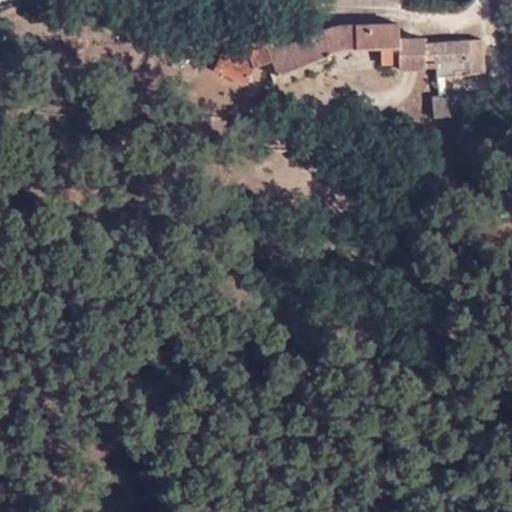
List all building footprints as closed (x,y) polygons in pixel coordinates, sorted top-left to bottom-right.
[(419,61),(418,35),(396,36),(396,26),(324,29),(302,38),(302,39),(308,57),(320,52),(327,49),(395,46),(394,69),(425,69),(426,61),(419,61)] [(302,39),(302,38),(290,42),(282,28),(260,37),(273,71),(308,57),(302,39)] [(425,35),(418,35),(419,61),(426,61),(434,61),(467,59),(465,42),(426,43),(425,35)] [(273,71),(260,37),(253,37),(242,42),(246,90),(268,80),(265,74),(273,71)] [(476,74),(474,41),(465,42),(467,59),(434,61),(435,75),(476,74)] [(482,41),(474,41),(476,74),(484,74),(482,41)] [(246,90),(242,42),(225,50),(236,94),(246,90)] [(436,111),(467,109),(467,97),(436,96),(436,111)] [(436,111),(436,121),(467,121),(467,109),(436,111)]
